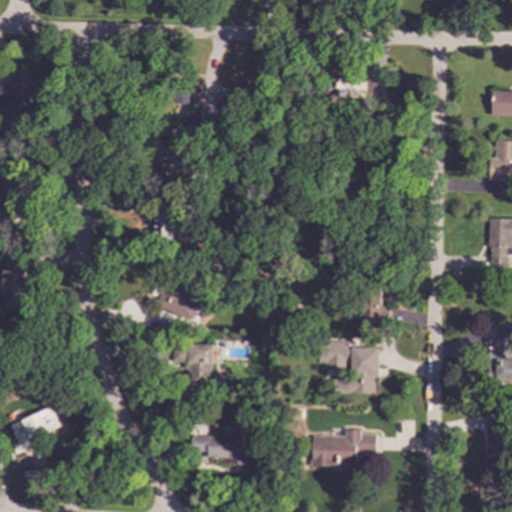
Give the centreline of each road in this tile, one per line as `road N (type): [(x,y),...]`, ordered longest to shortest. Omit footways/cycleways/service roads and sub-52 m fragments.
road 1 (residential): [(511,41),(0,29)]
road 2 (residential): [(167,511),(102,379),(87,319),(83,36)]
road 3 (residential): [(430,511),(438,42)]
